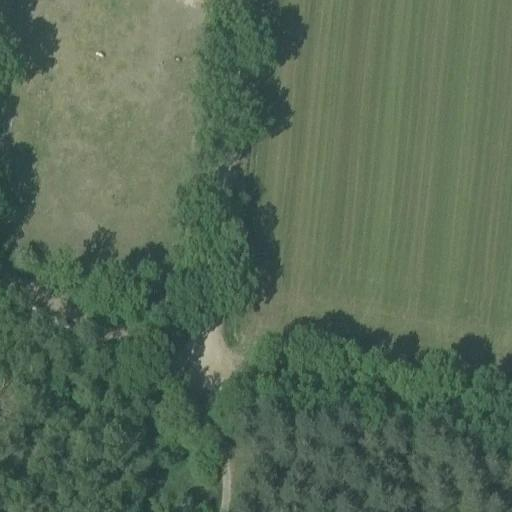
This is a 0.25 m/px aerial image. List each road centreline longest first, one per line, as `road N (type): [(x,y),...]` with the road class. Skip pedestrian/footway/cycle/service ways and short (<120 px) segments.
road 1 (unclassified): [(195,368),(206,329),(239,0)]
road 2 (track): [(511,425),(226,381)]
road 3 (track): [(195,368),(0,273)]
road 4 (track): [(218,511),(226,381)]
